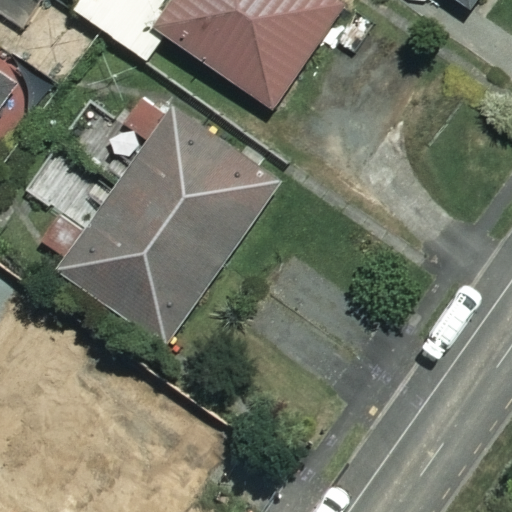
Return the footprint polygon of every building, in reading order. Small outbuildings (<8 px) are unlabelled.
[(61,0),(144,60),(158,41),(270,123),(353,9),(340,0),(61,0)] [(480,0),(450,0),(471,14),(480,0)] [(0,105),(12,88),(0,79),(0,105)] [(276,193),(112,79),(43,178),(74,200),(45,241),(72,260),(62,276),(168,349),(276,193)] [(0,460),(62,506),(121,424),(59,379),(72,361),(0,309),(0,460)] [(0,511),(57,511),(62,506),(0,460),(0,511)]
